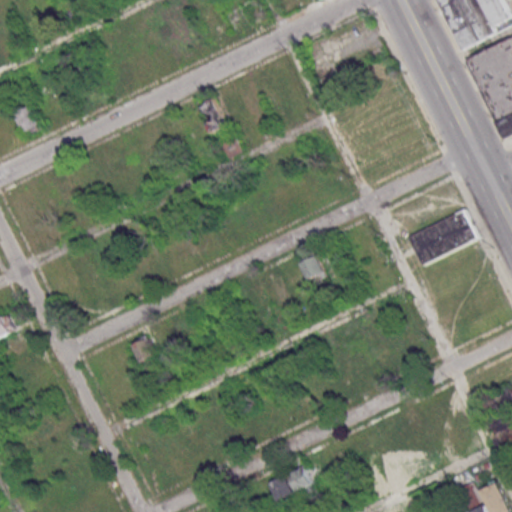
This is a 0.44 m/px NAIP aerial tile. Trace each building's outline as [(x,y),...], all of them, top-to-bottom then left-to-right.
[(438,0),(459,48),(511,25),(511,18),(504,0),(438,0)] [(511,38),(470,57),(506,139),(511,136),(511,38)] [(202,105),(215,133),(231,126),(218,98),(202,105)] [(29,135),(44,127),(32,104),(17,112),(29,135)] [(426,266),(485,237),(471,208),(412,237),(426,266)] [(313,283),(329,275),(318,254),(302,262),(313,283)] [(280,269),(290,290),(308,282),(297,260),(280,269)] [(83,288),(92,307),(109,299),(100,280),(83,288)] [(0,339),(20,332),(12,314),(0,318),(0,339)] [(142,362),(158,355),(149,335),(133,342),(142,362)] [(511,389),(503,394),(507,403),(486,413),(497,436),(511,429),(511,389)] [(302,493),(318,484),(306,463),(291,472),(302,493)] [(271,481),(280,502),(298,494),(289,473),(271,481)] [(511,511),(511,502),(502,481),(484,489),(491,503),(484,506),(474,483),(463,488),(472,510),(473,511),(511,511)]
